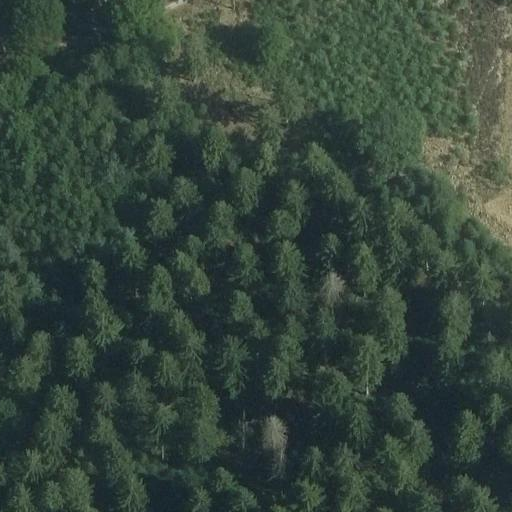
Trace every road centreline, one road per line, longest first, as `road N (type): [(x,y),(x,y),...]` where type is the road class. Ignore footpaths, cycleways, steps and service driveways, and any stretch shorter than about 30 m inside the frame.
road 1 (track): [(48,0),(111,32),(175,0)]
road 2 (track): [(0,99),(111,32)]
